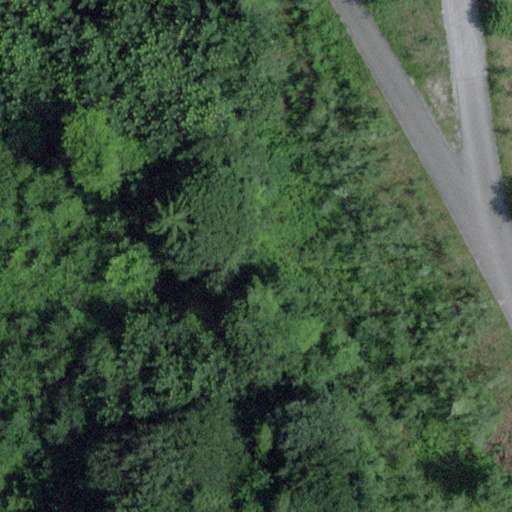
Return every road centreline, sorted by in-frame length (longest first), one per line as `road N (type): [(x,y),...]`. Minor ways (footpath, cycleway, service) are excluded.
road 1 (track): [(511,254),(357,0)]
road 2 (track): [(501,231),(475,0)]
